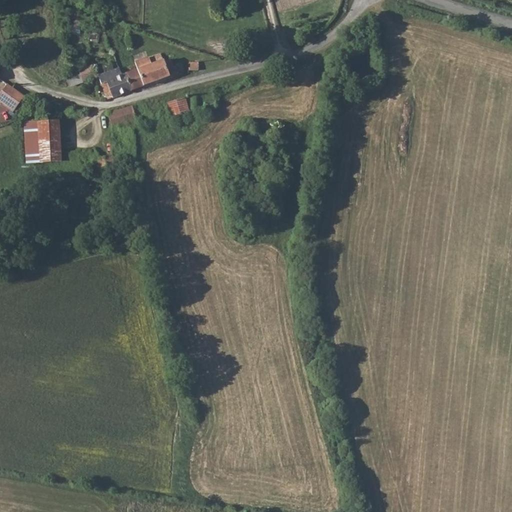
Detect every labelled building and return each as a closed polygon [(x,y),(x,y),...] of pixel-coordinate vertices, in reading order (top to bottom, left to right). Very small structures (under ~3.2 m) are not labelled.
[(137,68),(142,84),(171,74),(169,67),(170,64),(168,58),(160,61),(159,56),(158,53),(150,55),(135,60),(137,68)] [(169,67),(171,74),(179,71),(179,62),(178,62),(170,64),(169,67)] [(179,62),(179,71),(190,71),(189,62),(179,62)] [(189,62),(190,71),(197,71),(199,68),(200,67),(200,62),(189,62)] [(80,69),(82,81),(85,87),(93,84),(90,78),(95,77),(91,63),(79,68),(80,69)] [(118,68),(100,75),(107,99),(131,90),(126,72),(120,74),(118,68)] [(126,72),(131,90),(142,86),(142,84),(137,68),(126,72)] [(66,75),(69,86),(82,81),(80,69),(66,75)] [(0,93),(0,101),(14,111),(26,95),(8,82),(0,93)] [(187,98),(170,104),(173,115),(191,111),(187,98)] [(136,116),(133,104),(108,112),(111,126),(123,123),(128,122),(129,126),(144,124),(142,115),(136,116)] [(22,120),(25,159),(60,160),(58,118),(22,120)] [(98,169),(116,164),(113,155),(95,160),(98,169)]
